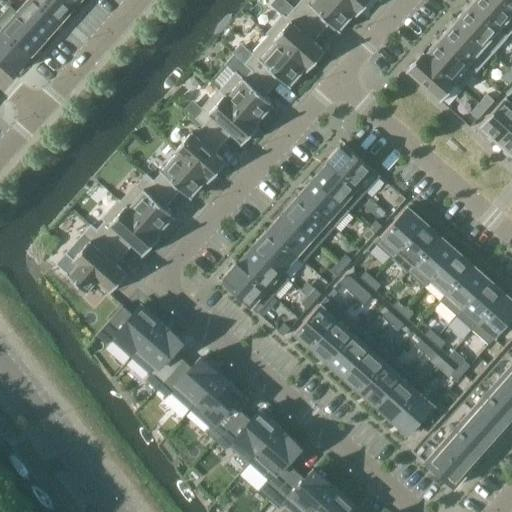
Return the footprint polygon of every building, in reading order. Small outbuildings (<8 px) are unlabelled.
[(10,6),(10,7),(45,38),(60,21),(36,0),(28,0),(17,12),(10,6)] [(70,0),(36,0),(60,21),(76,4),(70,0)] [(356,16),(357,14),(341,0),(300,0),(294,8),(321,32),(330,23),(339,32),(341,31),(340,30),(355,13),(356,14),(355,15),(356,16)] [(341,0),(357,14),(370,0),(341,0)] [(507,37),(511,31),(511,11),(499,0),(472,0),(469,4),(507,37)] [(511,0),(499,0),(511,11),(511,0)] [(492,54),(507,37),(469,4),(454,21),(492,54)] [(10,7),(0,17),(0,28),(30,55),(45,38),(10,7)] [(314,41),(321,32),(294,8),(286,17),(283,14),(266,33),(308,70),(325,51),(324,50),(323,50),(314,41)] [(454,21),(439,38),(477,71),(492,54),(454,21)] [(0,29),(1,30),(0,31),(0,60),(14,73),(30,55),(0,28),(0,29)] [(307,71),(308,70),(266,33),(268,35),(252,53),(253,54),(244,63),(272,88),(280,79),(290,87),(291,86),(290,85),(305,69),(306,70),(307,71)] [(461,88),(477,71),(439,38),(424,54),(423,53),(424,52),(423,52),(422,53),(461,88)] [(461,89),(461,88),(422,53),(405,71),(407,72),(439,100),(439,101),(440,102),(455,84),(461,89)] [(273,107),(274,106),(264,97),(272,88),(244,63),(244,64),(251,71),(244,79),(235,71),(219,90),(258,125),(259,124),(258,123),(258,124),(257,123),(272,106),(273,107)] [(511,72),(509,70),(501,78),(508,85),(511,80),(511,72)] [(511,89),(511,90),(506,96),(478,128),(479,129),(480,128),(495,142),(511,123),(511,89)] [(241,145),(258,125),(219,90),(218,91),(224,96),(207,114),(208,115),(209,115),(211,116),(202,126),(222,143),(231,134),(241,143),(241,145)] [(494,101),(487,95),(479,104),(486,110),(494,101)] [(478,119),(486,110),(479,104),(471,112),(478,119)] [(511,123),(495,142),(511,157),(511,156),(511,123)] [(214,152),(222,143),(202,126),(194,135),(192,133),(193,132),(192,131),(175,151),(209,181),(226,162),(225,161),(214,152)] [(340,145),(327,160),(364,194),(365,193),(358,186),(373,169),(340,140),(339,141),(343,145),(342,147),(340,145)] [(208,182),(209,181),(175,151),(174,152),(175,153),(175,152),(176,153),(161,170),(161,169),(160,170),(161,172),(154,180),(146,174),(145,175),(173,199),(181,190),(191,198),(192,197),(191,197),(207,180),(207,181),(208,182)] [(328,162),(313,179),(349,211),(364,194),(327,160),(326,161),(327,162),(327,161),(328,162)] [(118,200),(159,237),(160,235),(160,234),(159,235),(158,234),(173,217),(174,218),(175,217),(165,208),(173,199),(145,175),(138,183),(136,183),(120,200),(118,199),(118,200)] [(298,196),(334,228),(349,211),(313,179),(298,196)] [(393,201),(399,206),(406,199),(400,193),(393,201)] [(298,196),(283,213),(319,245),(334,228),(298,196)] [(142,256),(159,237),(118,200),(101,218),(104,221),(97,229),(91,224),(90,225),(124,255),(132,245),(142,255),(141,255),(142,256)] [(391,258),(423,222),(406,207),(374,243),(391,258)] [(304,262),(319,245),(283,213),(268,230),(304,262)] [(381,226),(375,220),(369,228),(375,233),(381,226)] [(423,222),(391,258),(407,272),(439,236),(423,222)] [(73,262),(74,261),(77,264),(69,274),(68,273),(67,274),(87,293),(88,292),(88,291),(97,281),(108,292),(108,293),(109,294),(127,273),(126,272),(126,273),(115,264),(124,255),(90,225),(81,235),(82,236),(66,254),(73,259),(72,261),(73,262)] [(362,236),(368,241),(375,233),(369,228),(362,236)] [(303,262),(304,262),(268,230),(253,247),(289,279),(289,278),(282,271),(296,256),(303,262)] [(455,250),(439,236),(407,272),(423,286),(455,250)] [(289,279),(253,247),(238,263),(237,263),(237,262),(236,261),(235,262),(273,296),(289,279)] [(455,250),(423,286),(424,287),(431,280),(446,293),(472,265),(455,250)] [(345,254),(338,262),(344,267),(351,260),(345,254)] [(258,313),(273,296),(235,262),(223,277),(224,279),(223,280),(218,277),(217,278),(258,313)] [(337,275),(344,267),(338,262),(332,270),(337,275)] [(488,279),(472,265),(446,293),(462,308),(488,279)] [(365,271),(360,277),(368,284),(373,278),(365,271)] [(381,285),(373,278),(368,284),(375,291),(381,285)] [(462,308),(478,322),(504,294),(488,279),(462,308)] [(364,289),(356,282),(351,288),(358,295),(364,289)] [(315,289),(308,296),(314,301),(321,294),(315,289)] [(371,295),(364,289),(358,295),(366,301),(371,295)] [(478,322),(479,323),(495,337),(511,318),(511,300),(504,294),(478,322)] [(314,301),(308,296),(301,304),(307,309),(314,301)] [(405,307),(398,300),(392,306),(400,313),(405,307)] [(112,340),(131,357),(160,324),(152,316),(153,315),(141,304),(132,314),(122,306),(96,335),(107,345),(112,340)] [(294,333),(295,334),(311,348),(343,312),(342,313),(341,313),(336,319),(319,304),(294,333)] [(408,320),(413,314),(405,307),(400,313),(408,320)] [(383,317),(391,323),(396,317),(388,311),(383,317)] [(327,362),(359,326),(343,312),(311,348),(327,362)] [(404,324),(396,317),(391,323),(398,330),(404,324)] [(284,323),(278,330),(277,331),(283,336),(290,328),(284,323)] [(169,332),(160,324),(131,357),(150,374),(146,379),(156,388),(182,359),(181,358),(163,379),(154,372),(182,341),(170,331),(169,332)] [(359,326),(327,362),(343,377),(375,341),(359,326)] [(432,342),(437,336),(430,329),(425,335),(432,342)] [(511,418),(511,336),(411,450),(453,487),(469,469),(468,468),(511,418)] [(445,342),(437,336),(432,342),(440,348),(445,342)] [(415,345),(423,352),(428,346),(421,339),(415,345)] [(359,391),(391,355),(375,341),(343,377),(359,391)] [(436,353),(428,346),(423,352),(431,359),(436,353)] [(391,355),(359,391),(375,405),(407,370),(391,355)] [(171,393),(190,410),(220,377),(211,369),(212,368),(200,357),(191,367),(182,359),(156,388),(167,397),(171,393)] [(457,368),(463,373),(470,365),(464,360),(457,368)] [(456,381),(463,373),(457,368),(450,375),(456,381)] [(407,370),(375,405),(392,420),(423,384),(407,370)] [(205,432),(215,441),(241,412),(241,411),(222,432),(214,425),(241,394),(230,383),(229,385),(220,377),(190,410),(209,427),(205,432)] [(423,384),(392,420),(408,435),(434,406),(418,392),(424,384),(423,384)] [(241,412),(215,441),(226,450),(230,445),(249,463),(279,429),(270,421),(271,420),(259,410),(250,420),(241,412)] [(259,490),(269,499),(295,470),(286,462),(300,446),(289,436),(288,437),(279,429),(249,463),(269,480),(259,490)] [(304,478),(295,470),(269,499),(280,509),(284,504),(292,511),(310,511),(332,488),(324,480),(325,479),(313,468),(304,478)] [(347,511),(354,505),(342,494),(341,496),(332,488),(310,511),(347,511)]
